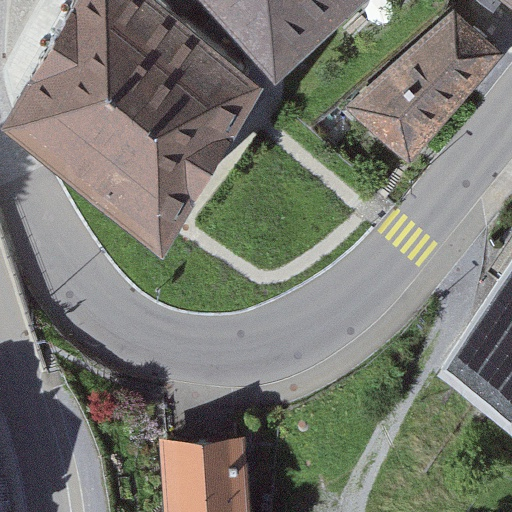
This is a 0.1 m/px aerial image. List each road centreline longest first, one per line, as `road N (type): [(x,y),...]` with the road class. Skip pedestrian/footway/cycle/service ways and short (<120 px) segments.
road 1 (secondary): [(511,121),(409,242),(304,337),(217,354),(162,345),(122,325),(21,178),(0,113)]
road 2 (track): [(441,267),(455,285),(456,307),(358,490),(355,511)]
road 3 (tertiary): [(0,322),(33,423),(49,511)]
